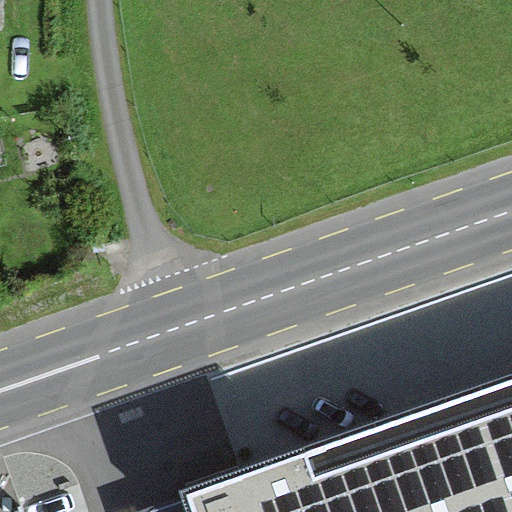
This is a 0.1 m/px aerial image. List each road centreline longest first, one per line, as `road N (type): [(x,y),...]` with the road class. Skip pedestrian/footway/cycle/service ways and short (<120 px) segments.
road 1 (primary): [(0,390),(511,211)]
road 2 (track): [(179,327),(112,83),(103,0)]
